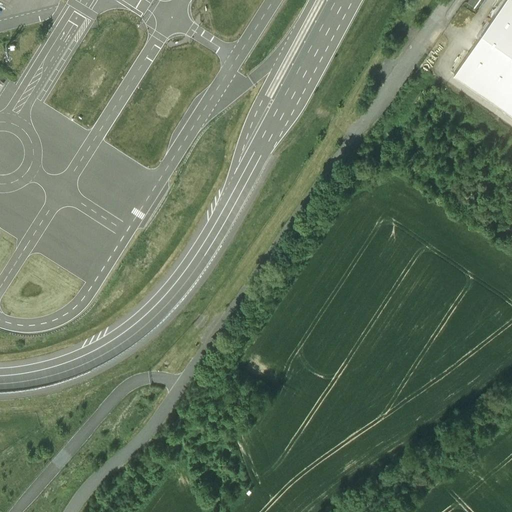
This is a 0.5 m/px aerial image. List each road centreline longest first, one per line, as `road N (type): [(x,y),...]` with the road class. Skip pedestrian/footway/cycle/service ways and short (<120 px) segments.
road 1 (unclassified): [(449,0),(166,410),(71,511)]
road 2 (unknown): [(284,51),(202,250),(168,296),(116,343),(86,358),(0,379)]
road 3 (unknown): [(8,511),(130,384),(148,377),(180,390)]
road 4 (unknown): [(168,18),(66,189)]
road 5 (unknown): [(128,228),(69,311),(25,327),(0,321)]
road 6 (unknown): [(207,103),(128,228)]
